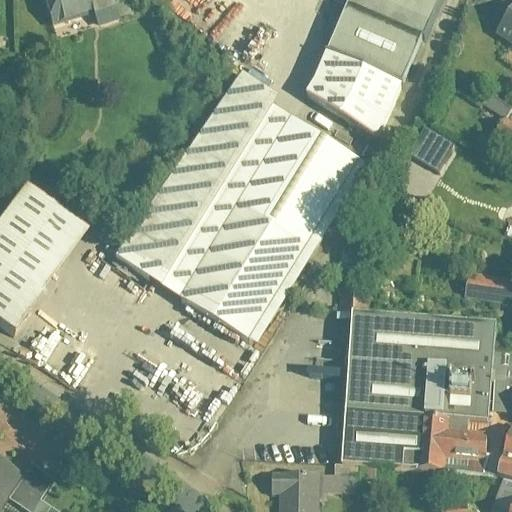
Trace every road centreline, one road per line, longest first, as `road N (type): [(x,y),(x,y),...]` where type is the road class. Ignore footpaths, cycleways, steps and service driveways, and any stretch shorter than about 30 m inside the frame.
road 1 (unknown): [(178,501),(324,267)]
road 2 (residential): [(0,380),(193,511)]
